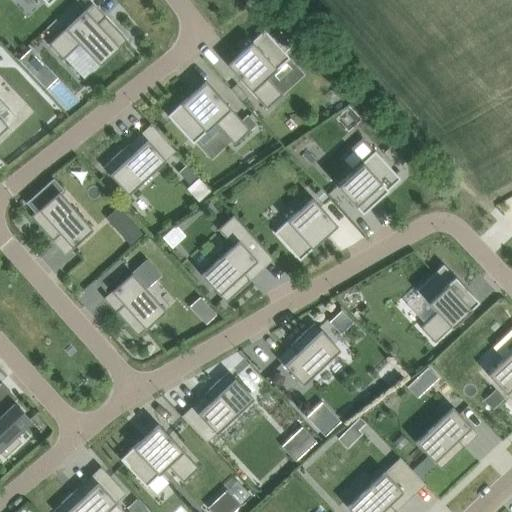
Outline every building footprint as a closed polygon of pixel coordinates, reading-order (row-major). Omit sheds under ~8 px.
[(89,8),(93,4),(92,3),(49,44),(63,59),(80,44),(100,66),(128,40),(110,21),(105,16),(101,20),(89,8)] [(290,57),(264,30),(245,47),(227,64),(230,68),(267,108),(283,94),(268,78),(290,57)] [(31,49),(20,59),(29,69),(40,59),(31,49)] [(206,81),(187,98),(168,115),(193,143),(215,123),(235,144),(251,130),(242,120),(209,85),(206,81)] [(257,124),(248,115),(242,120),(251,130),(257,124)] [(0,133),(8,125),(0,116),(0,133)] [(122,149),(103,167),(128,195),(176,151),(154,127),(151,123),(149,124),(153,128),(131,149),(127,145),(122,149)] [(385,154),(400,170),(408,162),(393,146),(385,154)] [(337,185),(362,213),(400,178),(375,150),(337,185)] [(179,171),(191,185),(199,178),(187,164),(179,171)] [(53,178),(25,203),(34,213),(31,216),(48,235),(53,240),(57,237),(68,249),(67,250),(64,253),(65,254),(69,251),(72,248),(93,229),(81,215),(60,192),(64,189),(53,178)] [(315,194),(322,201),(328,196),(321,189),(315,194)] [(274,232),(300,260),(338,225),(312,198),(274,232)] [(273,260),(274,258),(234,214),(218,229),(233,245),(201,274),(226,302),(251,280),(248,277),(247,276),(269,255),(272,258),(273,260)] [(143,233),(134,223),(121,235),(130,244),(143,233)] [(108,269),(117,279),(129,268),(120,258),(108,269)] [(443,264),(416,289),(437,311),(424,323),(439,339),(479,301),(443,264)] [(104,299),(108,295),(109,295),(120,307),(116,311),(121,316),(120,316),(138,336),(166,311),(131,272),(107,294),(103,297),(104,299)] [(199,296),(189,302),(199,321),(210,315),(199,296)] [(338,332),(349,320),(337,309),(326,321),(338,332)] [(281,360),(278,356),(277,358),(280,361),(303,385),(340,350),(314,322),(295,340),(290,345),(294,349),(282,360),(281,360)] [(511,350),(488,374),(510,397),(511,394),(511,350)] [(439,377),(428,366),(421,374),(431,385),(439,377)] [(228,371),(209,389),(204,394),(208,398),(186,418),(182,414),(181,415),(184,419),(207,442),(254,398),(228,371)] [(487,397),(496,407),(505,399),(496,389),(487,397)] [(15,402),(14,401),(0,414),(0,451),(5,457),(22,442),(14,434),(30,419),(15,403),(15,402)] [(341,421),(322,401),(306,416),(325,436),(341,421)] [(452,407),(415,442),(428,455),(435,463),(441,469),(460,451),(464,446),(465,446),(461,443),(473,431),(474,431),(477,435),(478,434),(475,430),(460,415),(452,407)] [(353,424),(359,430),(366,423),(360,417),(353,424)] [(120,459),(146,486),(168,466),(183,482),(199,467),(158,424),(120,459)] [(302,427),(290,437),(305,452),(316,441),(302,427)] [(347,506),(352,511),(395,511),(396,511),(397,511),(393,507),(421,481),(425,485),(426,484),(422,480),(400,456),(347,506)] [(106,511),(126,493),(104,469),(100,466),(99,467),(103,470),(103,471),(81,492),(78,488),(73,492),(72,492),(53,510),(55,511),(106,511)] [(232,511),(241,504),(227,489),(208,507),(212,511),(232,511)] [(149,511),(137,499),(128,507),(132,511),(149,511)]
